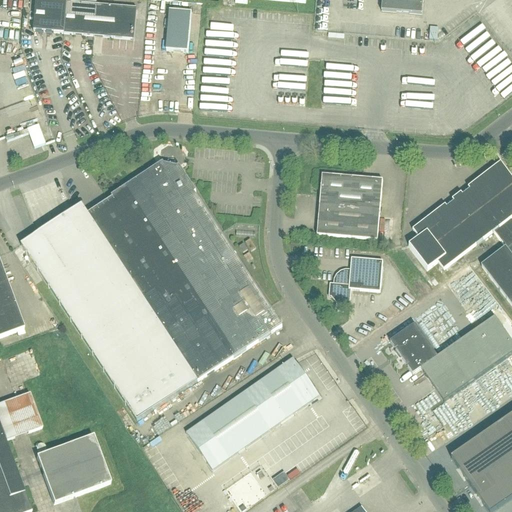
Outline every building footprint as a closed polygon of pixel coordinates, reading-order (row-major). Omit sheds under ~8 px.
[(382,0),(381,13),(422,17),(423,0),(382,0)] [(94,38),(96,7),(37,2),(37,1),(36,1),(34,34),(34,33),(64,36),(94,38)] [(96,7),(94,38),(134,42),(137,10),(96,7)] [(170,13),(166,53),(188,55),(192,15),(170,13)] [(321,17),(320,34),(330,34),(330,18),(321,17)] [(46,145),(39,127),(28,131),(35,149),(46,145)] [(27,144),(25,134),(9,137),(11,147),(27,144)] [(126,407),(137,424),(282,329),(270,310),(221,236),(194,195),(196,194),(179,167),(163,164),(159,166),(111,198),(113,200),(108,203),(88,216),(82,208),(21,248),(43,281),(71,324),(126,407)] [(413,232),(419,240),(408,248),(427,273),(438,265),(444,273),(511,220),(511,179),(511,178),(501,165),(472,187),(413,232)] [(320,197),(317,238),(377,243),(383,182),(363,181),(322,177),(320,197)] [(392,244),(394,220),(381,218),(380,230),(381,231),(380,243),(392,244)] [(250,242),(245,245),(251,254),(256,251),(250,242)] [(244,246),(239,249),(243,255),(248,252),(244,246)] [(506,249),(481,268),(511,308),(511,246),(507,251),(506,249)] [(383,263),(351,260),(350,275),(347,275),(342,276),(339,279),(337,282),(337,286),(330,286),(329,299),(331,299),(336,306),(336,308),(350,309),(350,302),(351,292),(375,294),(380,295),(383,263)] [(0,339),(24,331),(0,266),(0,339)] [(499,325),(511,343),(511,322),(509,318),(499,325)] [(421,371),(444,404),(511,356),(511,343),(495,319),(438,359),(415,326),(390,344),(413,377),(421,371)] [(261,364),(266,366),(269,354),(265,353),(261,364)] [(213,473),(319,399),(296,365),(293,361),(186,436),(213,473)] [(0,511),(30,511),(5,444),(41,430),(29,396),(0,406),(0,511)] [(451,417),(441,421),(448,438),(458,434),(451,417)] [(495,511),(511,500),(511,417),(451,460),(487,511),(495,511)] [(36,459),(54,506),(110,486),(93,438),(36,459)]
